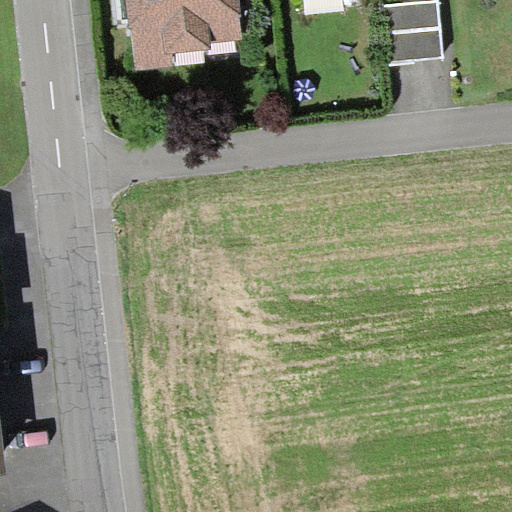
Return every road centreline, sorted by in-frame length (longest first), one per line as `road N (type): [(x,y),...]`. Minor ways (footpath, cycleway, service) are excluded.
road 1 (residential): [(511,120),(59,165)]
road 2 (residential): [(59,165),(101,511)]
road 3 (residential): [(43,0),(59,165)]
